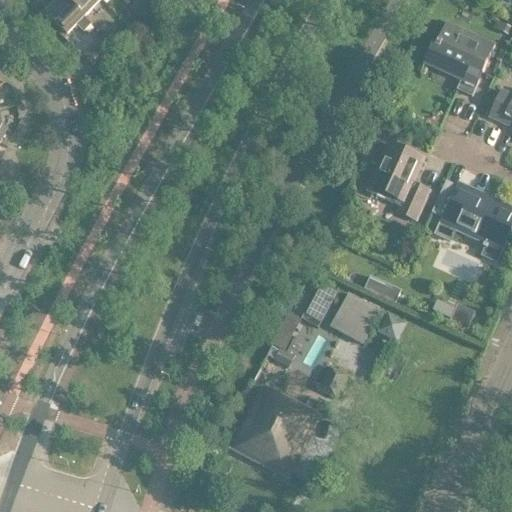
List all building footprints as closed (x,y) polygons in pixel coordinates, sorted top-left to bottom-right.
[(89,25),(83,19),(63,0),(58,0),(44,15),(65,36),(74,27),(80,34),(89,25)] [(98,0),(63,0),(83,19),(100,1),(98,0)] [(145,12),(152,5),(147,0),(138,0),(135,3),(145,12)] [(145,12),(135,3),(128,10),(138,20),(145,12)] [(507,36),(510,29),(497,23),(494,30),(507,36)] [(435,47),(431,45),(423,64),(461,82),(457,92),(471,98),(494,47),(445,25),(435,47)] [(102,37),(112,47),(119,39),(109,30),(102,37)] [(112,47),(102,37),(94,45),(104,54),(112,47)] [(495,61),(499,63),(504,53),(500,51),(495,61)] [(511,94),(501,90),(487,119),(511,130),(511,94)] [(420,164),(424,166),(424,165),(383,146),(382,147),(386,149),(370,184),(366,183),(366,184),(367,184),(365,188),(367,189),(365,193),(399,208),(397,214),(415,222),(428,193),(411,185),(420,164)] [(446,182),(431,214),(442,219),(434,236),(449,243),(454,232),(485,246),(501,254),(511,229),(511,210),(457,185),(457,186),(446,182)] [(400,291),(369,277),(363,290),(394,304),(400,291)] [(336,293),(319,285),(300,321),(316,330),(336,293)] [(406,324),(405,324),(388,315),(387,315),(387,316),(378,333),(378,332),(377,333),(379,334),(395,342),(395,343),(396,343),(397,342),(405,325),(406,326),(406,324)] [(279,350),(273,363),(281,367),(288,370),(294,358),(283,352),(279,350)] [(334,400),(346,378),(329,369),(318,391),(334,400)] [(261,389),(229,451),(287,481),(321,416),(314,413),(318,405),(308,400),(304,408),(279,395),(278,398),(267,392),(261,389)]
